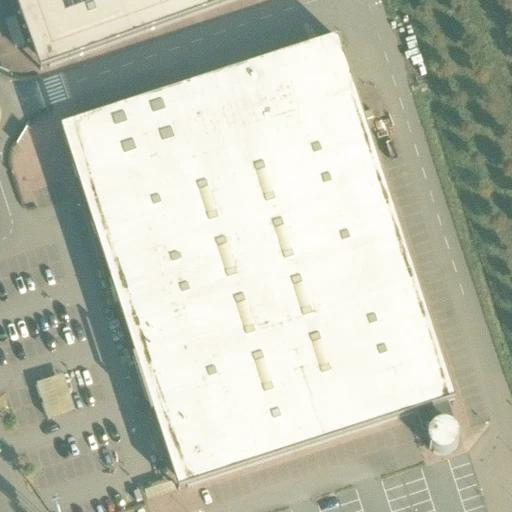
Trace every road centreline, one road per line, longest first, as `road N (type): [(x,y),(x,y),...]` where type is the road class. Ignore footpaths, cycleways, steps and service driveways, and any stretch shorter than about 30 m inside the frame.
road 1 (unclassified): [(365,0),(497,426)]
road 2 (unclassified): [(9,106),(342,0)]
